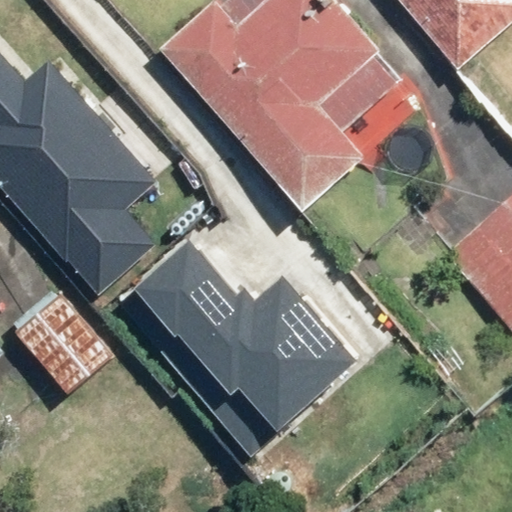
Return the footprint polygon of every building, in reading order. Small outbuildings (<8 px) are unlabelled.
[(363,162),(340,135),(397,85),(323,0),(229,0),(229,1),(228,0),(210,0),(151,51),(298,219),(363,162)] [(511,24),(511,0),(389,0),(454,75),(511,25),(511,24)] [(0,190),(95,300),(156,248),(124,211),(158,182),(51,58),(18,86),(0,64),(0,190)] [(511,193),(444,253),(511,329),(511,193)] [(195,246),(138,298),(173,336),(155,352),(246,452),(348,360),(284,289),(257,314),(195,246)] [(112,358),(52,293),(7,335),(68,400),(112,358)]
